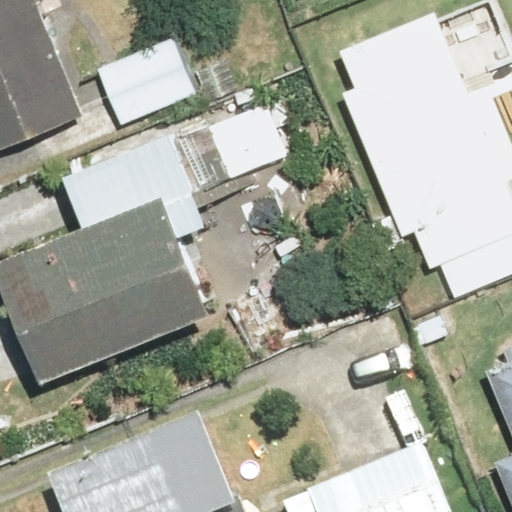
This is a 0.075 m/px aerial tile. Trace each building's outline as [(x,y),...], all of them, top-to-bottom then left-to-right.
[(57,0),(0,0),(0,133),(96,96),(57,0)] [(511,222),(511,169),(445,0),(418,0),(343,29),(360,70),(349,75),(406,218),(416,214),(432,254),(511,222)] [(99,67),(121,119),(198,87),(176,35),(99,67)] [(269,102),(211,123),(229,173),(288,152),(269,102)] [(8,226),(54,348),(224,284),(178,162),(8,226)] [(511,342),(490,351),(511,406),(511,438),(503,443),(511,466),(511,342)] [(255,511),(210,399),(51,463),(71,511),(255,511)] [(288,511),(455,511),(431,446),(316,491),(285,503),(288,511)]
